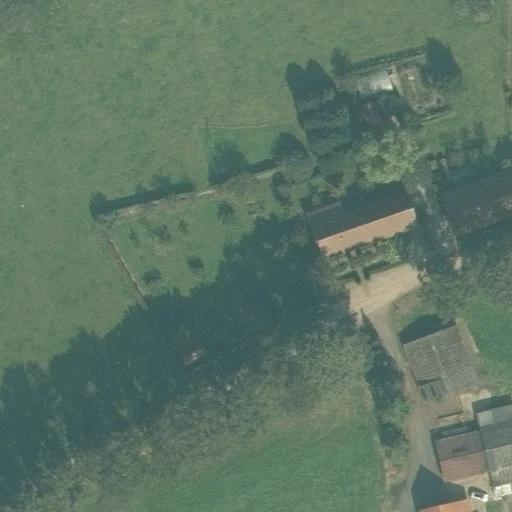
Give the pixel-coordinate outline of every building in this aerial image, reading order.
[(374,103),(359,108),(365,126),(380,121),(374,103)] [(511,216),(511,167),(437,194),(454,238),(511,216)] [(403,190),(308,225),(321,260),(417,226),(403,190)] [(453,327),(401,346),(423,405),(475,386),(453,327)] [(197,345),(177,357),(185,373),(206,361),(197,345)] [(511,463),(511,422),(508,404),(460,415),(464,435),(428,443),(435,473),(480,462),(482,470),(511,463)] [(412,511),(471,511),(468,498),(412,510),(412,511)]
